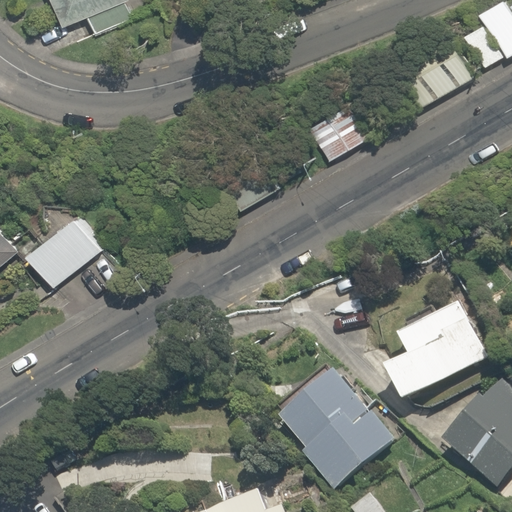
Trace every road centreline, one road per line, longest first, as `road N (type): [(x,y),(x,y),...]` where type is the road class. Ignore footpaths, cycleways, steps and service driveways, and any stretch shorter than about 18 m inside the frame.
road 1 (tertiary): [(511,113),(0,410)]
road 2 (residential): [(0,71),(16,87),(83,102),(151,94),(312,45),(407,0)]
